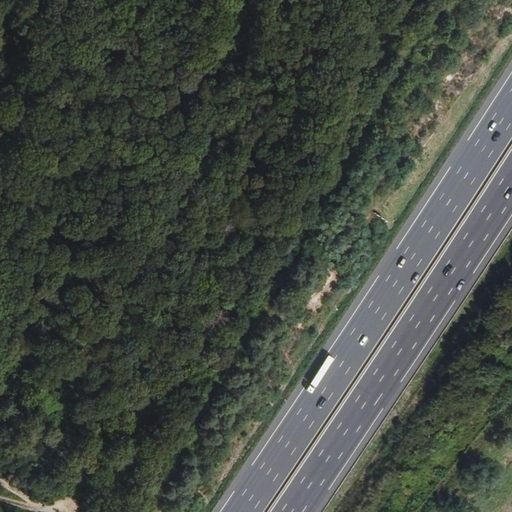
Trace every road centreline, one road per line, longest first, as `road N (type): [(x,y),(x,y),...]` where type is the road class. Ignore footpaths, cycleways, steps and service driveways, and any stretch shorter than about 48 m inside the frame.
road 1 (motorway): [(511,103),(240,511)]
road 2 (motorway): [(292,511),(511,182)]
road 3 (track): [(234,0),(208,89),(157,117),(0,103)]
